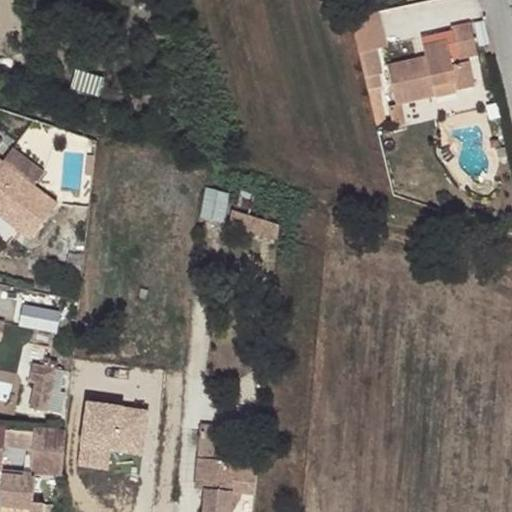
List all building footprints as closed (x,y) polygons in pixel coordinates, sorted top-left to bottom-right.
[(375,11),(350,16),(359,53),(374,49),(383,48),(375,11)] [(471,22),(452,26),(460,59),(478,55),(471,22)] [(418,63),(417,57),(386,64),(395,104),(401,103),(401,104),(435,98),(434,95),(432,86),(456,80),(458,90),(476,86),(469,62),(452,66),(446,39),(423,45),(425,55),(426,61),(418,63)] [(374,49),(359,53),(365,78),(379,74),(374,49)] [(434,95),(458,90),(456,80),(432,86),(434,95)] [(401,103),(395,104),(388,106),(393,127),(405,124),(401,104),(401,103)] [(0,153),(0,210),(29,233),(57,198),(0,153)] [(277,239),(278,225),(231,210),(228,224),(277,239)] [(32,302),(27,323),(64,331),(69,310),(32,302)] [(44,362),(34,404),(61,411),(72,369),(44,362)] [(153,473),(159,405),(92,399),(85,466),(153,473)] [(229,511),(231,494),(254,496),(259,445),(246,443),(244,462),(243,470),(223,467),(224,460),(226,440),(216,438),(217,426),(200,424),(195,490),(204,490),(212,492),(209,506),(202,506),(201,511),(229,511)] [(68,454),(70,432),(49,430),(48,452),(68,454)] [(6,474),(9,452),(0,451),(0,511),(3,511),(4,506),(37,509),(40,477),(6,474)] [(243,470),(244,462),(224,460),(223,467),(243,470)] [(204,490),(202,506),(209,506),(212,492),(204,490)]
